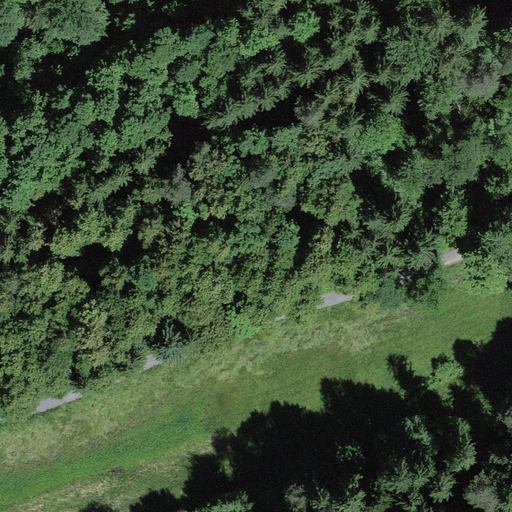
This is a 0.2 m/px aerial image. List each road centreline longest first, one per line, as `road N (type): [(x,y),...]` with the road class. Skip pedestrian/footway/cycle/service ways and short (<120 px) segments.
road 1 (track): [(0,420),(511,240)]
road 2 (track): [(0,273),(110,198),(375,60),(411,0)]
